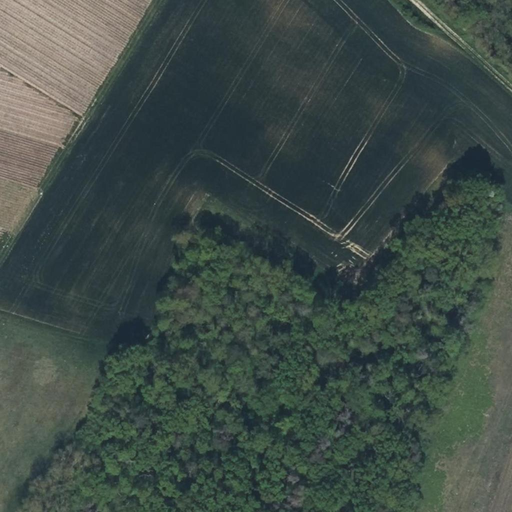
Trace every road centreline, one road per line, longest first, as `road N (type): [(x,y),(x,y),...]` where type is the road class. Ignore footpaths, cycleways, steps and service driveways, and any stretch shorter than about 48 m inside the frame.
road 1 (track): [(0,257),(158,0)]
road 2 (track): [(414,0),(511,88)]
